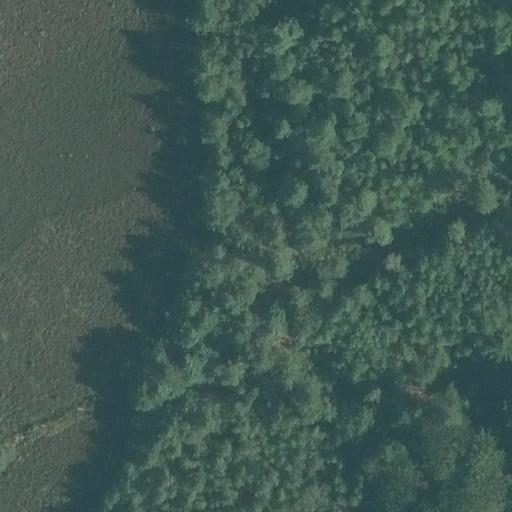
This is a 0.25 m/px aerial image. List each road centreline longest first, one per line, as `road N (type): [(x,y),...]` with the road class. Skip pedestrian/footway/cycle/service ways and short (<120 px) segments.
road 1 (track): [(511,153),(393,228),(358,238),(250,246),(185,222),(186,0)]
road 2 (track): [(185,222),(175,265),(135,346),(116,442),(83,511)]
